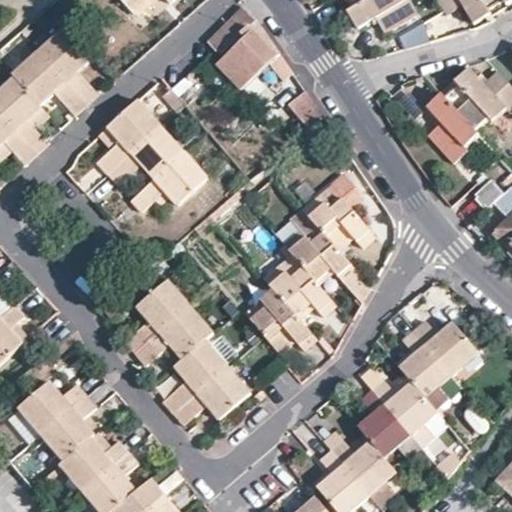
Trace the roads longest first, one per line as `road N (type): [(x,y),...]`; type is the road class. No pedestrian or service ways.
road 1 (residential): [(433,225),(340,371),(221,474),(192,466),(55,289)]
road 2 (residential): [(43,167),(231,0)]
road 3 (residential): [(340,88),(511,27)]
road 4 (residential): [(43,167),(106,239),(55,289)]
road 5 (residential): [(340,88),(433,225)]
